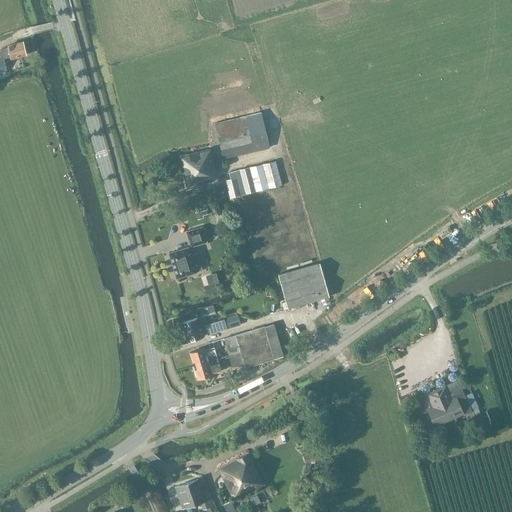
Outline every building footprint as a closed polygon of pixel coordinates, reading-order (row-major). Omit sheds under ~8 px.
[(10,59),(26,55),(23,42),(7,46),(7,47),(1,49),(4,59),(10,57),(10,59)] [(261,113),(214,123),(222,159),(269,148),(261,113)] [(213,172),(215,171),(210,149),(179,156),(187,187),(215,180),(213,172)] [(249,167),(249,168),(255,191),(282,184),(276,160),(249,167)] [(255,191),(249,168),(249,167),(229,172),(231,179),(226,180),(230,197),(255,191)] [(191,247),(206,242),(202,227),(186,232),(191,247)] [(188,247),(169,253),(176,278),(196,272),(193,264),(199,262),(197,254),(191,256),(188,247)] [(329,297),(320,263),(277,275),(287,308),(329,297)] [(173,291),(174,296),(194,290),(192,285),(173,291)] [(278,309),(270,310),(271,319),(279,318),(278,309)] [(237,315),(226,318),(229,328),(240,325),(237,315)] [(187,341),(204,336),(198,318),(182,323),(187,341)] [(229,328),(226,318),(205,325),(208,335),(227,329),(227,327),(228,327),(229,328)] [(229,355),(234,354),(240,352),(243,362),(245,368),(274,359),(273,358),(284,356),(273,323),(264,326),(263,326),(224,338),(229,355)] [(190,352),(194,366),(217,358),(214,347),(205,350),(204,348),(190,352)] [(243,362),(240,352),(234,354),(229,355),(226,356),(229,367),(237,363),(243,362)] [(217,358),(194,366),(198,379),(212,374),(212,372),(221,370),(217,358)] [(449,394),(445,386),(428,394),(419,398),(425,412),(428,410),(435,425),(462,414),(471,410),(461,389),(449,394)] [(320,452),(303,456),(305,463),(322,459),(320,452)] [(233,498),(223,503),(227,511),(246,511),(239,497),(264,484),(249,453),(218,468),(233,498)] [(186,483),(194,505),(205,501),(198,479),(186,483)] [(183,509),(194,505),(186,483),(175,487),(183,509)]
